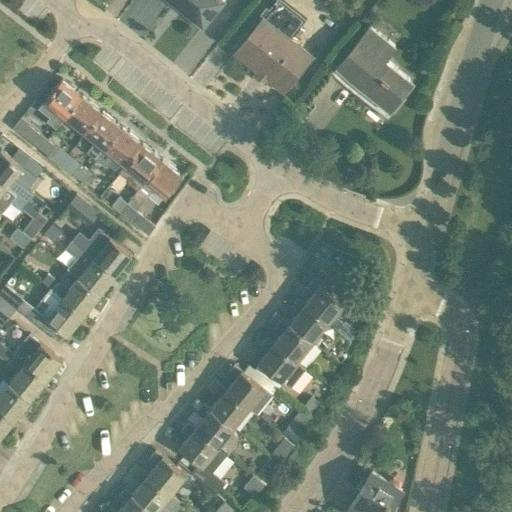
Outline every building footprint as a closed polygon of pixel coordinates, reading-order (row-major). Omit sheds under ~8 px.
[(170,0),(202,24),(221,0),(170,0)] [(274,0),(235,50),(256,67),(252,71),(265,81),(268,77),(282,88),(310,53),(290,38),(306,18),(283,0),(274,0)] [(393,42),(369,24),(336,66),(357,83),(352,89),(367,101),(372,95),(388,107),(411,79),(396,67),(398,64),(391,59),(388,62),(381,56),(393,42)] [(43,99),(64,116),(81,92),(62,76),(43,99)] [(84,131),(102,108),(81,92),(64,116),(84,131)] [(104,147),(122,124),(102,108),(84,131),(94,140),(86,150),(96,158),(104,147)] [(20,132),(40,148),(47,138),(28,123),(20,132)] [(124,163),(142,140),(122,124),(104,147),(124,163)] [(56,144),(47,138),(40,148),(48,154),(56,144)] [(142,140),(124,163),(118,170),(128,179),(127,180),(137,188),(144,179),(163,156),(142,140)] [(32,193),(13,178),(23,165),(11,155),(1,147),(0,147),(0,179),(26,200),(32,193)] [(18,147),(11,155),(23,165),(36,175),(43,167),(18,147)] [(183,172),(163,156),(144,179),(165,196),(183,172)] [(80,179),(88,168),(81,162),(72,173),(80,179)] [(96,174),(88,168),(80,179),(87,185),(96,174)] [(0,179),(0,212),(0,213),(10,201),(20,209),(21,207),(26,200),(0,179)] [(127,201),(120,211),(148,234),(156,223),(147,216),(136,208),(145,197),(136,190),(127,201)] [(76,192),(66,205),(89,224),(99,211),(76,192)] [(120,211),(127,201),(119,195),(111,204),(120,211)] [(37,210),(22,230),(32,237),(47,217),(37,210)] [(79,232),(73,240),(115,273),(131,252),(99,227),(89,239),(79,232)] [(77,275),(99,293),(115,273),(73,240),(67,248),(77,256),(68,268),(77,275)] [(312,291),(304,301),(303,302),(328,322),(352,293),(319,267),(304,285),(312,291)] [(41,280),(50,287),(83,313),(99,293),(77,275),(68,287),(57,278),(56,279),(47,272),(41,280)] [(5,282),(0,288),(0,293),(17,307),(24,297),(5,282)] [(68,333),(83,313),(50,287),(33,307),(68,333)] [(0,328),(17,307),(0,293),(0,328)] [(313,341),(328,322),(303,302),(304,301),(297,296),(291,305),(297,310),(289,321),(288,321),(313,341)] [(273,341),(297,360),(313,341),(288,321),(289,321),(282,315),(275,324),(282,329),(273,340),(273,341)] [(345,319),(338,329),(350,337),(356,327),(345,319)] [(14,352),(24,360),(24,361),(46,378),(63,358),(40,340),(29,332),(14,352)] [(281,380),(297,360),(273,341),(273,340),(266,335),(259,344),(266,349),(257,361),(281,380)] [(17,369),(8,381),(31,398),(46,378),(24,361),(24,360),(14,352),(1,341),(0,341),(0,353),(8,360),(8,362),(17,369)] [(265,387),(234,362),(227,371),(234,376),(226,386),(225,387),(249,407),(256,413),(272,393),(265,387)] [(0,407),(14,419),(31,398),(8,381),(0,390),(0,407)] [(209,407),(233,427),(249,407),(225,387),(226,386),(219,381),(212,390),(218,395),(210,406),(209,407)] [(320,402),(311,395),(305,405),(313,411),(320,402)] [(196,409),(203,415),(195,425),(194,426),(227,453),(235,443),(236,439),(236,434),(234,430),(232,428),(233,427),(209,407),(210,406),(203,401),(196,409)] [(0,436),(14,419),(0,407),(0,436)] [(211,472),(227,453),(194,426),(195,425),(188,419),(181,428),(187,434),(178,446),(198,462),(190,472),(216,492),(224,482),(211,472)] [(304,431),(290,421),(282,431),(296,442),(304,431)] [(156,462),(147,473),(171,493),(186,474),(154,448),(148,456),(156,462)] [(179,500),(171,493),(147,473),(140,467),(134,475),(141,481),(132,492),(131,492),(155,511),(161,505),(167,509),(171,509),(179,500)] [(403,488),(372,469),(347,509),(353,511),(360,511),(364,506),(373,511),(381,511),(389,501),(393,504),(403,488)] [(116,511),(115,511),(155,511),(131,492),(132,492),(125,487),(118,495),(125,500),(116,511)]
